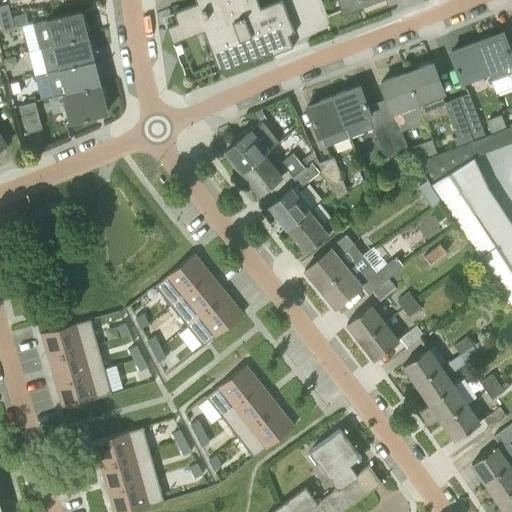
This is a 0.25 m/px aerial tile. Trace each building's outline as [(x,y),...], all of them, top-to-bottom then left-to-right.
[(204,0),(178,10),(186,32),(207,24),(216,49),(211,51),(219,71),(271,52),(272,55),(293,47),(288,35),(294,33),(288,16),(282,1),(281,0),(279,0),(255,9),(251,0),(204,0)] [(0,5),(0,28),(1,31),(14,27),(8,3),(0,5)] [(40,49),(87,36),(80,10),(34,22),(35,23),(33,23),(39,48),(40,48),(40,49)] [(28,23),(26,13),(13,16),(16,25),(28,23)] [(488,73),(492,80),(496,93),(511,86),(511,57),(502,32),(477,42),(488,73)] [(47,72),(93,60),(87,36),(40,49),(47,72)] [(462,82),(488,73),(477,42),(451,51),(462,82)] [(16,62),(14,56),(3,58),(6,71),(12,69),(16,62)] [(63,93),(62,93),(99,83),(93,60),(47,72),(53,96),(63,93)] [(444,101),(442,95),(444,94),(432,63),(406,73),(417,103),(425,121),(448,113),(457,137),(453,138),(456,147),(473,141),(457,97),(444,101)] [(401,130),(425,121),(417,103),(406,73),(381,82),(392,113),(394,113),(397,119),(385,124),(396,153),(408,149),(401,130)] [(21,91),(18,80),(9,82),(12,93),(21,91)] [(53,104),(65,101),(70,121),(84,118),(84,119),(88,118),(88,117),(107,112),(99,83),(62,93),(63,93),(53,96),(51,96),(53,104)] [(350,137),(373,128),(369,117),(370,116),(359,86),(333,96),(349,137),(350,137)] [(473,141),(485,136),(468,93),(457,97),(473,141)] [(326,146),(349,137),(333,96),(307,106),(319,136),(321,136),(326,146)] [(20,104),(27,132),(42,128),(35,100),(20,104)] [(266,114),(261,109),(255,114),(261,120),(266,114)] [(264,153),(270,148),(277,142),(260,121),(250,130),(225,151),(241,171),(264,153)] [(384,158),(396,153),(385,124),(373,128),(384,158)] [(511,226),(488,190),(472,157),(511,143),(511,125),(485,136),(473,141),(456,147),(416,161),(428,179),(441,198),(511,305),(511,226)] [(437,152),(433,139),(409,147),(413,160),(437,152)] [(259,193),(282,175),(282,174),(287,169),(292,176),(304,167),(292,152),(281,161),(270,148),(264,153),(241,171),(259,193)] [(313,160),(320,171),(337,198),(347,192),(334,156),(319,162),(316,158),(313,160)] [(304,167),(292,176),(301,186),(320,171),(313,160),(304,167)] [(441,198),(428,179),(417,186),(430,205),(441,198)] [(286,227),(310,208),(293,187),(269,206),(286,227)] [(306,252),(330,232),(310,208),(286,227),(306,252)] [(336,223),(331,227),(336,233),(344,227),(339,220),(336,223)] [(304,269),(320,289),(363,253),(347,235),(304,269)] [(430,263),(445,251),(438,243),(424,255),(430,263)] [(155,285),(171,305),(211,273),(194,253),(155,285)] [(363,253),(320,289),(335,307),(361,286),(368,294),(372,291),(388,278),(403,266),(396,256),(377,271),(363,253)] [(171,305),(187,325),(227,293),(211,273),(171,305)] [(395,287),(388,278),(372,291),(379,300),(395,287)] [(491,313),(500,299),(486,290),(477,304),(491,313)] [(403,308),(415,299),(408,291),(396,299),(403,308)] [(243,313),(227,293),(187,325),(203,345),(243,313)] [(415,299),(403,308),(409,316),(421,308),(415,299)] [(361,341),(386,322),(372,303),(347,322),(361,341)] [(136,316),(141,327),(148,323),(143,313),(136,316)] [(49,358),(98,344),(91,318),(41,332),(49,358)] [(130,333),(124,322),(117,326),(123,337),(130,333)] [(375,359),(400,340),(386,322),(361,341),(375,359)] [(416,325),(401,338),(408,347),(424,335),(416,325)] [(148,339),(153,350),(160,346),(155,335),(148,339)] [(454,344),(459,353),(473,344),(466,336),(454,344)] [(98,344),(49,358),(56,382),(105,368),(98,344)] [(429,402),(455,384),(448,374),(479,353),(473,344),(459,353),(442,365),(416,384),(429,402)] [(135,359),(142,356),(136,345),(129,349),(135,359)] [(160,346),(153,350),(159,361),(165,357),(160,346)] [(416,384),(442,365),(429,347),(403,365),(416,384)] [(142,356),(135,359),(140,370),(147,366),(142,356)] [(222,416),(262,385),(246,364),(206,395),(222,416)] [(112,393),(105,368),(56,382),(63,407),(112,393)] [(486,391),(498,382),(492,373),(480,381),(486,391)] [(498,382),(486,391),(492,400),(504,391),(498,382)] [(442,421),(468,403),(455,384),(429,402),(442,421)] [(222,416),(237,436),(278,405),(262,385),(222,416)] [(455,440),(481,421),(468,403),(442,421),(455,440)] [(294,425),(278,405),(237,436),(254,457),(294,425)] [(482,418),(490,428),(507,415),(499,405),(482,418)] [(197,434),(204,430),(198,420),(191,423),(197,434)] [(471,463),(484,481),(511,463),(511,461),(511,446),(508,441),(511,437),(511,421),(494,434),(502,445),(499,447),(498,444),(471,463)] [(101,466),(150,452),(143,426),(94,440),(101,466)] [(178,444),(185,440),(180,429),(173,433),(178,444)] [(342,511),(382,483),(368,465),(356,473),(350,464),(357,458),(358,459),(361,457),(359,454),(358,454),(340,429),(310,450),(337,487),(317,502),(305,486),(268,511),(342,511)] [(204,430),(197,434),(202,445),(209,441),(204,430)] [(185,440),(178,444),(184,454),(190,451),(185,440)] [(157,476),(150,452),(101,466),(108,490),(157,476)] [(221,465),(216,454),(209,458),(214,469),(221,465)] [(202,474),(197,463),(190,466),(195,477),(202,474)] [(498,500),(511,490),(511,464),(511,463),(484,481),(498,500)] [(108,490),(114,511),(124,511),(164,501),(157,476),(108,490)] [(511,511),(511,490),(498,500),(505,511),(511,511)]
